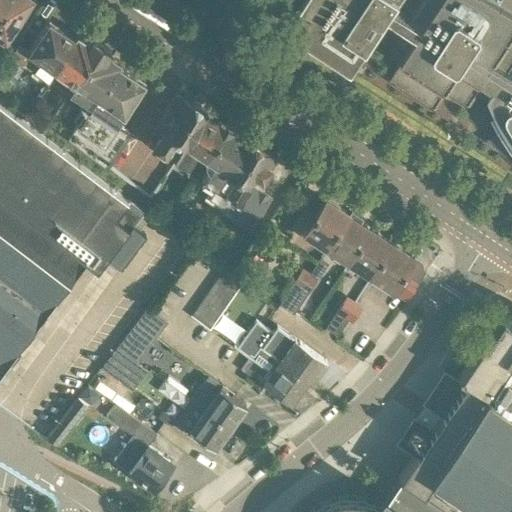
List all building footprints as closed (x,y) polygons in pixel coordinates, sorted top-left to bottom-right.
[(0,0),(0,35),(5,39),(30,0),(0,0)] [(399,0),(305,0),(298,11),(288,28),(354,71),(390,16),(417,37),(401,63),(390,80),(434,109),(448,88),(469,101),(483,80),(494,87),(490,93),(492,99),(499,113),(507,127),(484,141),(511,158),(511,67),(511,66),(511,64),(511,0),(424,0),(413,18),(395,7),(399,0)] [(18,45),(0,70),(0,88),(3,92),(11,81),(9,80),(20,63),(32,71),(38,61),(54,71),(56,68),(78,34),(77,33),(75,36),(48,20),(29,52),(18,45)] [(68,93),(70,94),(102,44),(92,38),(86,39),(78,34),(56,68),(76,81),(68,93)] [(67,138),(69,139),(120,61),(111,55),(110,50),(102,44),(70,94),(82,102),(81,105),(80,107),(81,109),(82,111),(83,113),(67,138)] [(69,139),(107,168),(130,132),(117,124),(122,116),(145,82),(119,65),(121,61),(120,61),(69,139)] [(175,160),(186,145),(205,115),(207,112),(202,109),(201,105),(196,102),(192,103),(178,93),(154,132),(161,137),(155,147),(167,155),(175,160)] [(127,225),(140,209),(126,198),(125,200),(0,104),(0,370),(1,369),(5,364),(26,337),(29,332),(37,321),(40,318),(84,260),(94,268),(105,254),(120,265),(136,246),(143,252),(148,246),(140,240),(142,237),(127,225)] [(206,157),(226,125),(220,121),(217,122),(205,115),(186,145),(175,160),(187,167),(198,152),(206,157)] [(226,170),(245,140),(234,133),(233,129),(226,125),(206,157),(215,163),(205,179),(217,186),(226,170)] [(245,140),(226,170),(235,176),(225,192),(237,200),(253,174),(262,180),(276,156),(262,147),(261,143),(257,140),(253,141),(247,137),(245,140)] [(230,220),(248,231),(271,197),(253,185),(230,220)] [(307,207),(294,226),(327,248),(348,216),(349,215),(338,208),(339,206),(329,199),(327,201),(325,200),(318,210),(316,213),(307,207)] [(132,224),(140,230),(146,222),(138,216),(132,224)] [(370,230),(348,216),(327,248),(349,262),(370,230)] [(371,277),(392,245),(370,230),(349,262),(371,277)] [(420,263),(392,245),(371,277),(405,299),(422,273),(420,263)] [(301,288),(310,273),(303,269),(294,283),(301,288)] [(223,272),(216,283),(235,296),(242,285),(223,272)] [(280,304),(280,305),(295,314),(319,279),(310,273),(301,288),(294,283),(280,304)] [(208,294),(227,307),(235,296),(216,283),(208,294)] [(227,307),(208,294),(200,305),(219,318),(227,307)] [(345,317),(354,303),(346,298),(326,328),(337,336),(348,319),(345,317)] [(345,317),(348,319),(352,322),(361,308),(354,303),(345,317)] [(193,315),(211,329),(219,318),(200,305),(193,315)] [(140,316),(160,331),(168,321),(148,306),(140,316)] [(160,331),(140,316),(133,325),(153,341),(160,331)] [(511,511),(511,322),(503,316),(486,341),(483,338),(481,341),(483,342),(461,375),(459,374),(459,375),(446,366),(441,373),(443,374),(398,441),(416,453),(416,454),(415,453),(399,478),(391,491),(420,511),(439,511),(444,505),(454,511),(511,511)] [(245,336),(274,356),(311,382),(327,361),(277,326),(273,332),(256,320),(245,336)] [(146,350),(153,341),(133,325),(125,335),(146,350)] [(125,335),(118,345),(138,360),(146,350),(125,335)] [(311,382),(274,356),(245,336),(236,348),(252,360),(245,370),(291,403),(307,380),(311,383),(311,382)] [(100,367),(131,391),(147,370),(137,362),(138,360),(118,345),(100,367)] [(192,399),(230,427),(246,405),(232,395),(233,393),(221,385),(208,376),(192,399)] [(87,403),(78,396),(47,437),(56,444),(68,428),(87,403)] [(230,427),(192,399),(174,423),(187,432),(186,433),(198,441),(200,438),(215,448),(230,427)] [(106,416),(119,425),(127,431),(132,435),(132,434),(141,422),(115,403),(106,416)] [(148,445),(132,434),(132,435),(125,444),(114,460),(154,489),(172,462),(148,445)] [(420,511),(391,491),(383,502),(379,500),(375,498),(369,496),(363,495),(359,494),(355,494),(351,494),(346,495),(344,495),(340,496),(336,497),(332,498),(328,499),(324,501),(321,503),(316,507),(312,510),(310,511),(420,511)]
